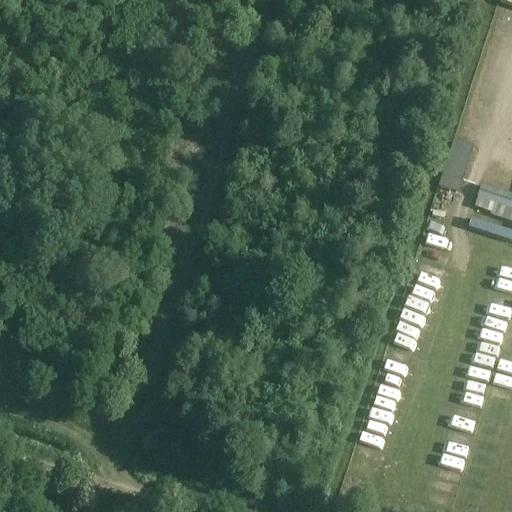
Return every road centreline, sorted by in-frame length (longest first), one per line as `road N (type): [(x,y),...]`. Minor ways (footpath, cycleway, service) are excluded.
road 1 (track): [(120,485),(268,0)]
road 2 (track): [(199,511),(108,480),(80,433),(0,407)]
